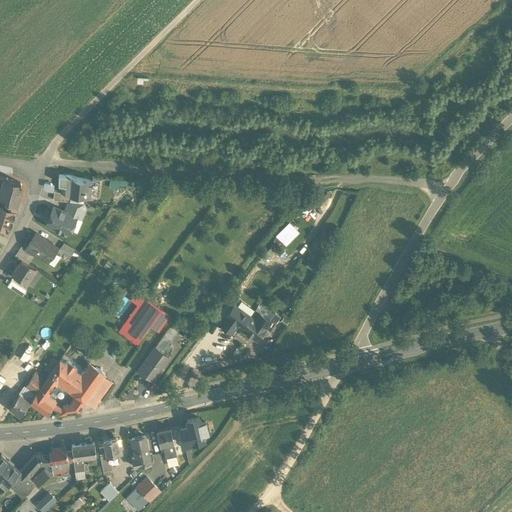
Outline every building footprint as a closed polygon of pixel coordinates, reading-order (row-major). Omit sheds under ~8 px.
[(92,177),(66,174),(66,175),(65,183),(64,189),(64,191),(70,192),(90,194),(92,177)] [(119,176),(110,176),(109,183),(119,184),(119,176)] [(20,183),(4,177),(0,187),(0,204),(14,209),(22,186),(20,183)] [(145,187),(151,179),(135,177),(134,183),(138,186),(145,187)] [(64,189),(53,187),(52,196),(67,198),(69,198),(70,192),(64,191),(64,189)] [(69,198),(67,198),(63,208),(71,211),(71,212),(75,213),(81,216),(85,205),(83,200),(69,198)] [(63,208),(52,203),(48,212),(50,213),(47,222),(60,227),(61,230),(64,232),(67,230),(68,230),(75,213),(71,212),(71,211),(63,208)] [(14,209),(0,204),(0,223),(4,226),(6,227),(9,226),(14,209)] [(57,245),(36,230),(25,246),(47,260),(57,245)] [(75,247),(64,239),(59,246),(71,254),(75,247)] [(35,266),(21,257),(12,272),(25,281),(35,266)] [(26,288),(11,278),(7,284),(22,294),(26,288)] [(160,309),(142,297),(137,303),(131,312),(118,332),(135,344),(151,323),(160,309)] [(241,326),(248,317),(233,306),(220,324),(231,332),(238,324),(241,326)] [(168,315),(160,309),(151,323),(158,328),(168,315)] [(274,311),(268,319),(270,320),(265,326),(269,330),(280,315),(274,311)] [(254,319),(249,315),(248,317),(241,326),(257,338),(265,326),(270,320),(268,319),(259,312),(254,319)] [(170,323),(157,345),(164,350),(178,328),(170,323)] [(153,345),(137,368),(152,379),(169,356),(153,345)] [(53,357),(44,369),(49,373),(49,372),(58,361),(53,357)] [(65,363),(59,359),(58,360),(58,361),(49,372),(58,378),(57,380),(70,389),(81,374),(75,370),(76,369),(76,367),(69,362),(65,362),(65,363)] [(81,374),(70,389),(77,394),(69,404),(63,405),(62,407),(59,411),(59,413),(79,410),(86,400),(92,391),(103,376),(105,373),(89,362),(81,374)] [(45,378),(36,371),(33,374),(43,381),(45,378)] [(58,378),(49,372),(49,373),(47,376),(55,382),(57,380),(58,378)] [(43,381),(33,374),(25,386),(35,392),(43,381)] [(35,392),(29,400),(47,413),(52,406),(55,402),(56,401),(49,396),(48,398),(46,396),(55,382),(47,376),(45,378),(43,381),(35,392)] [(103,376),(92,391),(100,397),(111,382),(103,376)] [(25,386),(24,387),(23,386),(18,393),(29,400),(35,392),(25,386)] [(100,397),(92,391),(86,400),(95,407),(101,398),(100,397)] [(16,392),(12,398),(14,400),(9,407),(19,414),(29,400),(18,393),(16,392)] [(62,407),(55,402),(52,406),(59,411),(62,407)] [(198,415),(186,418),(188,424),(180,426),(184,443),(193,441),(204,439),(203,436),(205,432),(208,431),(205,420),(200,421),(198,415)] [(170,426),(156,429),(160,444),(173,441),(170,426)] [(144,434),(131,436),(135,455),(132,456),(134,464),(148,461),(146,453),(148,452),(144,434)] [(116,436),(109,437),(109,436),(105,437),(105,438),(104,438),(105,445),(99,446),(100,454),(108,452),(122,450),(120,442),(117,442),(116,436)] [(94,441),(71,444),(72,449),(73,456),(79,456),(80,461),(83,461),(88,461),(97,460),(94,441)] [(173,441),(160,444),(161,448),(163,447),(165,456),(176,454),(173,441)] [(65,446),(53,448),(53,451),(49,452),(50,460),(51,462),(52,467),(55,467),(66,465),(68,465),(66,450),(65,446)] [(72,449),(66,450),(68,465),(66,465),(67,471),(75,470),(73,456),(72,449)] [(42,452),(35,452),(19,470),(26,477),(27,476),(38,463),(39,462),(46,462),(46,460),(50,460),(49,452),(42,452)] [(108,452),(100,454),(102,465),(106,464),(106,463),(109,462),(108,452)] [(1,454),(0,455),(0,480),(5,485),(9,481),(19,470),(1,454)] [(83,461),(80,461),(79,456),(73,456),(75,470),(84,468),(83,461)] [(49,469),(35,484),(38,486),(53,472),(52,469),(49,469)] [(26,477),(19,470),(9,481),(22,493),(33,481),(27,476),(26,477)] [(141,480),(137,484),(149,497),(159,488),(147,475),(141,480)] [(119,490),(110,480),(100,490),(108,499),(119,490)] [(33,481),(22,493),(26,496),(38,486),(35,484),(33,481)] [(45,510),(58,498),(49,489),(36,501),(45,510)]
